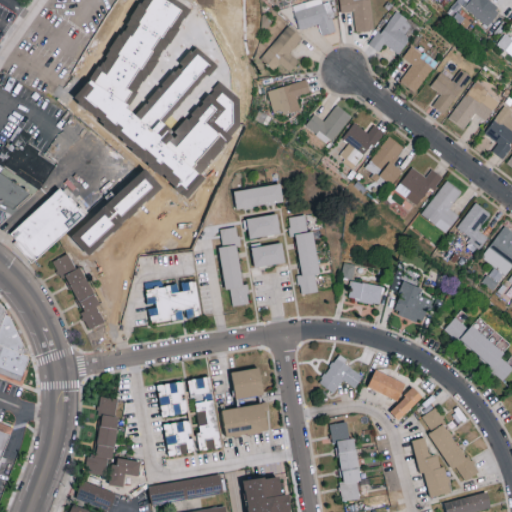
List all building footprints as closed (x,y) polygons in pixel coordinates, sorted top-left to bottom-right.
[(355,31),(376,28),(372,0),(339,0),(341,12),(353,10),(355,31)] [(370,44),(379,50),(384,42),(399,53),(410,37),(401,30),(409,19),(395,9),(370,44)] [(299,60),(290,52),(303,37),(288,25),(260,58),(274,70),(280,63),(290,71),(299,60)] [(511,37),(504,32),(496,44),(511,55),(511,37)] [(417,91),(436,60),(410,44),(402,57),(411,63),(400,81),(417,91)] [(453,80),(440,71),(430,86),(441,93),(433,105),(445,114),(471,76),(461,68),(453,80)] [(272,111),(282,108),(283,114),(300,110),(296,95),(310,92),(307,79),(267,89),(272,111)] [(500,100),(475,81),(448,117),(463,129),(476,112),(485,119),(500,100)] [(315,113),(305,125),(329,143),(351,115),(336,104),(324,120),(315,113)] [(511,141),(511,116),(509,115),(511,110),(511,109),(504,104),(485,133),(498,142),(492,151),(502,157),(511,141)] [(357,166),(383,130),(374,124),(368,132),(354,122),(343,137),(349,142),(341,154),(357,166)] [(39,154),(57,164),(56,165),(38,192),(31,191),(20,202),(15,207),(19,209),(14,216),(0,209),(0,153),(20,130),(22,127),(34,136),(29,143),(41,151),(39,154)] [(404,146),(387,135),(367,166),(393,183),(402,168),(393,162),(404,146)] [(442,176),(432,168),(425,176),(412,166),(395,188),(416,204),(430,186),(433,188),(442,176)] [(445,232),(459,215),(449,207),(462,191),(447,179),(421,212),(445,232)] [(233,189),(236,207),(283,200),(280,181),(233,189)] [(71,226),(36,259),(25,248),(21,243),(10,233),(17,226),(21,223),(59,186),(81,209),(85,213),(81,217),(71,226)] [(487,235),(479,231),(489,210),(472,201),(458,229),(470,234),(467,241),(480,247),(487,235)] [(249,236),(280,233),(278,213),(247,215),(249,236)] [(313,229),(307,229),(305,213),(288,215),(291,235),(296,235),(301,273),(298,274),(300,293),(318,291),(315,273),(319,272),(313,229)] [(220,227),(222,245),(219,246),(225,288),(230,287),(233,305),(250,303),(247,282),(242,282),(237,244),(239,244),(237,225),(220,227)] [(481,255),(505,274),(511,265),(511,229),(505,225),(481,255)] [(285,261),(282,241),(251,245),(255,266),(285,261)] [(106,321),(80,264),(75,267),(68,252),(56,258),(89,328),(106,321)] [(422,322),(431,299),(419,293),(422,286),(403,278),(398,290),(401,291),(393,310),(422,322)] [(150,321),(201,315),(196,279),(179,281),(179,282),(145,286),(150,321)] [(379,303),(383,285),(351,279),(347,297),(379,303)] [(30,357),(25,386),(22,385),(0,376),(0,302),(5,305),(7,311),(7,315),(11,316),(22,338),(26,348),(30,357)] [(504,378),(511,368),(511,365),(500,356),(504,351),(471,324),(469,327),(454,316),(444,329),(504,378)] [(480,330),(503,351),(510,344),(487,323),(480,330)] [(319,382),(334,391),(342,379),(354,386),(362,374),(344,363),(347,358),(337,352),(319,382)] [(235,397),(263,394),(260,366),(232,369),(235,397)] [(398,399),(406,382),(375,368),(367,385),(398,399)] [(189,392),(208,391),(208,376),(189,377),(189,392)] [(162,415),(187,411),(184,393),(185,393),(183,378),(157,383),(162,415)] [(422,394),(413,385),(390,410),(399,419),(422,394)] [(119,397),(99,395),(97,414),(101,414),(96,456),(87,455),(85,472),(105,474),(107,458),(112,458),(119,397)] [(199,449),(215,446),(214,437),(217,437),(214,414),(205,415),(203,401),(195,403),(199,430),(196,431),(199,449)] [(222,407),(226,435),(268,429),(264,401),(222,407)] [(429,431),(462,481),(477,471),(435,406),(422,415),(432,429),(429,431)] [(167,453),(194,451),(193,436),(190,436),(189,419),(165,421),(167,453)] [(355,436),(348,437),(346,420),(329,423),(332,443),(337,442),(342,479),(339,480),(342,500),(359,497),(357,481),(361,480),(355,436)] [(0,423),(15,429),(1,460),(0,459),(0,423)] [(449,491),(441,452),(429,454),(425,435),(412,438),(419,473),(425,472),(429,495),(449,491)] [(123,485),(125,472),(138,474),(140,459),(113,456),(110,484),(123,485)] [(148,484),(151,504),(223,492),(220,472),(148,484)] [(289,511),(284,472),(245,478),(249,511),(289,511)] [(114,489),(80,481),(76,500),(110,507),(114,489)] [(445,499),(446,511),(467,511),(490,509),(487,492),(445,499)]
